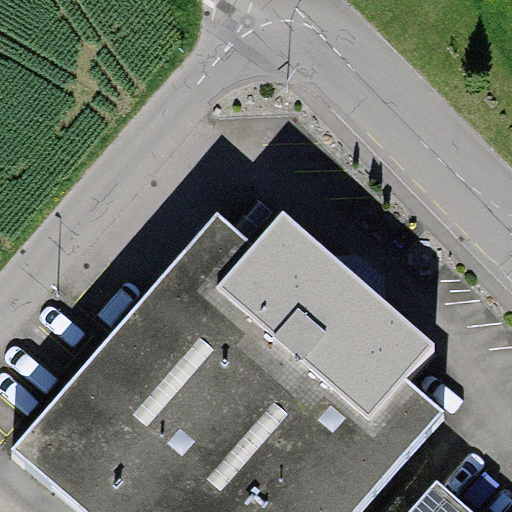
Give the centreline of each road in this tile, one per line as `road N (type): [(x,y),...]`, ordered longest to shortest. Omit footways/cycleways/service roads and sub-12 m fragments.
road 1 (unclassified): [(278,0),(0,318)]
road 2 (unclassified): [(511,225),(280,0)]
